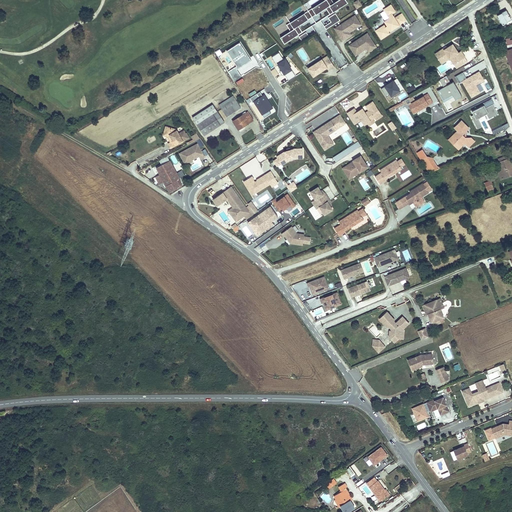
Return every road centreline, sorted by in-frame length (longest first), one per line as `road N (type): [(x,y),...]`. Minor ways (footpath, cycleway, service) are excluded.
road 1 (tertiary): [(0,404),(331,401),(351,394)]
road 2 (tertiary): [(351,394),(351,381),(272,275),(196,216),(189,198)]
road 3 (tertiary): [(293,123),(483,0)]
road 4 (tertiary): [(189,198),(198,184),(293,123)]
